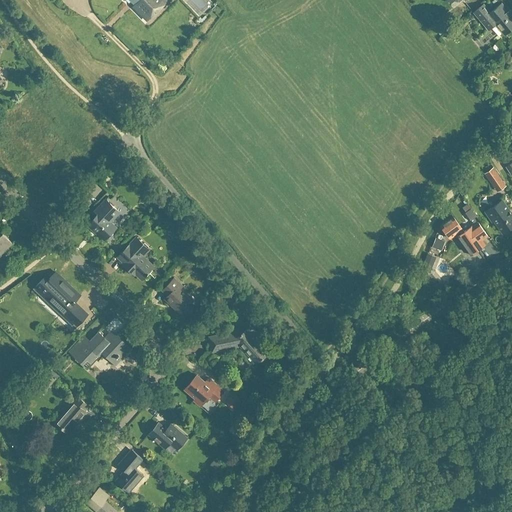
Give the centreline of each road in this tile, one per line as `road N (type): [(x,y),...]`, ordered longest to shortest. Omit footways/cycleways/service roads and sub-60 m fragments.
road 1 (tertiary): [(244,511),(274,455),(341,384),(511,258)]
road 2 (unclassified): [(27,511),(61,494),(145,396),(156,365),(144,325),(53,237)]
road 3 (track): [(335,391),(297,333),(126,139)]
road 4 (residential): [(53,237),(126,139)]
road 5 (track): [(369,511),(463,437)]
